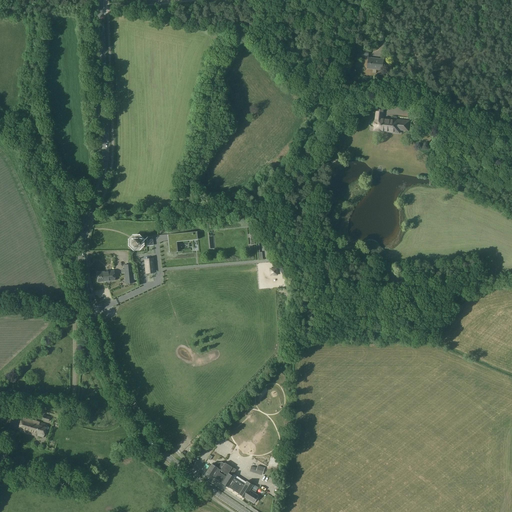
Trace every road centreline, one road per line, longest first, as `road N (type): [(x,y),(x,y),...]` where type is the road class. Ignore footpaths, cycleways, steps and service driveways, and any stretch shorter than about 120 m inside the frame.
road 1 (secondary): [(245,511),(148,437),(108,372),(81,251),(105,161),(100,6)]
road 2 (track): [(0,115),(17,124),(82,216)]
